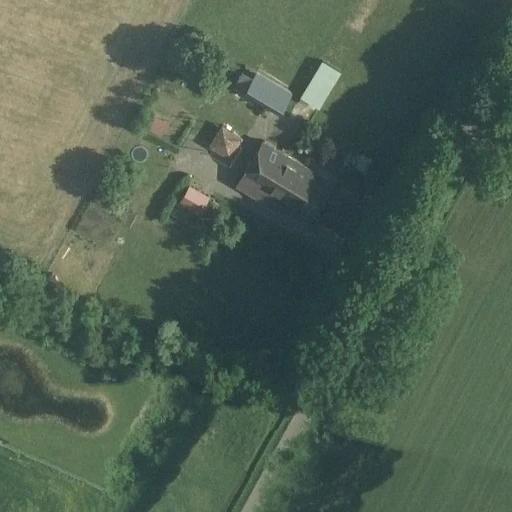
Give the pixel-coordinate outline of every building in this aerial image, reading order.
[(362,35),(380,0),(356,0),(343,24),(362,35)] [(341,71),(322,61),(300,97),(319,109),(341,71)] [(257,71),(256,72),(244,94),(243,94),(278,114),(292,92),(257,71)] [(165,116),(174,102),(162,94),(153,109),(165,116)] [(209,150),(234,158),(242,131),(217,123),(209,150)] [(243,176),(312,217),(333,182),(264,141),(243,176)] [(189,184),(184,193),(178,203),(199,215),(210,196),(189,184)] [(209,223),(198,217),(193,225),(204,232),(209,223)]
